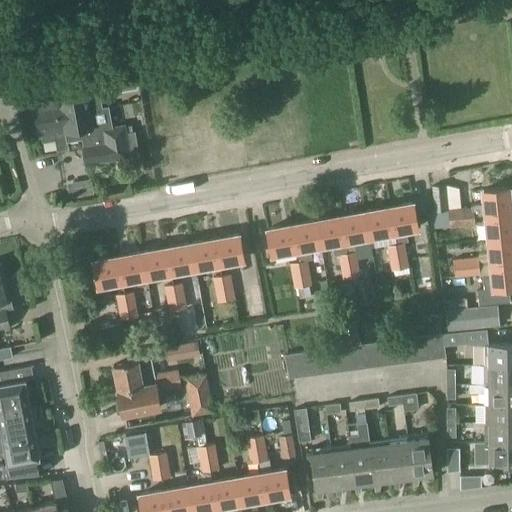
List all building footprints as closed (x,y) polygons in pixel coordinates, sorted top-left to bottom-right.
[(331,35),(329,22),(296,27),(297,39),(331,35)] [(297,39),(296,27),(276,29),(278,42),(297,40),(297,39)] [(57,52),(39,55),(39,58),(40,64),(45,89),(85,81),(81,57),(80,52),(79,48),(57,52)] [(134,79),(119,82),(121,90),(136,88),(134,79)] [(59,115),(108,107),(108,106),(101,107),(99,91),(35,102),(39,126),(61,122),(59,115)] [(61,122),(39,126),(40,136),(43,136),(44,141),(57,139),(56,133),(67,132),(68,141),(84,138),(85,147),(84,147),(87,163),(129,156),(124,123),(111,125),(108,107),(59,115),(61,122)] [(447,184),(432,185),(435,211),(449,210),(449,218),(474,216),(486,215),(511,212),(509,187),(483,190),(485,203),(472,204),(472,206),(462,208),(461,198),(448,199),(447,184)] [(390,206),(395,231),(420,226),(415,201),(390,206)] [(370,235),(395,231),(390,206),(366,211),(370,235)] [(449,219),(449,210),(435,211),(434,211),(436,228),(450,227),(449,219)] [(370,235),(366,211),(341,215),(353,276),(361,275),(355,238),(356,238),(370,235)] [(489,239),(511,236),(511,216),(511,212),(486,215),(489,239)] [(344,278),(353,276),(341,215),(317,220),(322,244),(332,242),(335,255),(339,254),(344,278)] [(474,216),(449,218),(449,219),(450,227),(463,225),(475,224),(474,216)] [(322,244),(317,220),(293,224),(297,249),(299,261),(306,294),(312,293),(310,285),(312,284),(307,259),(311,258),(309,247),(322,244)] [(293,224),(268,229),(272,253),(297,249),(293,224)] [(216,238),(220,263),(245,258),(240,234),(216,238)] [(455,267),(511,261),(511,236),(489,239),(490,251),(479,253),(479,255),(454,258),(455,267)] [(196,267),(220,263),(216,238),(191,243),(196,267)] [(403,241),(394,242),(398,267),(408,266),(403,241)] [(386,244),(391,269),(398,267),(394,242),(386,244)] [(172,271),(196,267),(191,243),(167,247),(172,271)] [(147,276),(172,271),(167,247),(143,251),(147,276)] [(123,280),(147,276),(143,251),(119,256),(123,280)] [(98,285),(123,280),(119,256),(94,260),(98,285)] [(299,261),(292,262),(296,287),(298,287),(300,295),(306,294),(299,261)] [(511,261),(455,267),(456,276),(481,273),(481,275),(483,275),(484,288),(478,289),(479,303),(511,300),(509,286),(511,286),(511,261)] [(0,328),(11,326),(7,308),(13,307),(12,296),(11,296),(2,263),(0,263),(0,328)] [(212,275),(214,288),(232,285),(230,272),(212,275)] [(163,285),(165,297),(184,293),(181,281),(163,285)] [(214,288),(216,301),(235,298),(232,285),(214,288)] [(114,295),(117,305),(134,302),(132,291),(114,295)] [(165,297),(168,310),(186,306),(184,293),(165,297)] [(137,315),(134,302),(117,305),(119,319),(137,315)] [(496,303),(445,309),(447,331),(498,325),(496,303)] [(270,358),(271,323),(207,322),(206,389),(220,390),(220,374),(249,374),(249,357),(270,358)] [(443,332),(445,344),(470,342),(470,343),(487,341),(486,327),(468,329),(468,330),(443,332)] [(447,355),(445,344),(443,332),(431,334),(434,357),(447,355)] [(422,359),(434,357),(431,334),(419,335),(422,359)] [(410,360),(422,359),(419,335),(407,337),(410,360)] [(398,362),(410,360),(407,337),(395,338),(398,362)] [(386,363),(398,362),(395,338),(383,340),(386,363)] [(175,359),(200,355),(198,340),(164,346),(167,360),(175,359)] [(374,365),(386,363),(383,340),(371,342),(374,365)] [(362,367),(374,365),(371,342),(359,343),(362,367)] [(489,351),(489,363),(511,362),(511,342),(485,343),(485,351),(489,351)] [(350,368),(362,367),(359,343),(347,345),(350,368)] [(0,346),(0,357),(13,355),(11,345),(0,346)] [(338,370),(350,368),(347,345),(335,347),(338,370)] [(326,372),(338,370),(335,347),(323,348),(326,372)] [(314,373),(326,372),(323,348),(311,350),(314,373)] [(302,375),(314,373),(311,350),(299,352),(302,375)] [(290,377),(302,375),(299,352),(287,353),(290,377)] [(138,359),(113,364),(118,389),(143,384),(155,381),(153,373),(154,373),(151,356),(138,359)] [(485,363),(485,382),(511,381),(511,362),(489,363),(485,363)] [(10,368),(0,370),(0,382),(12,380),(10,368)] [(182,386),(179,368),(166,371),(170,388),(182,386)] [(447,382),(456,382),(456,368),(447,368),(447,382)] [(154,373),(153,373),(155,381),(158,390),(170,388),(166,371),(154,373)] [(0,409),(31,403),(26,377),(12,380),(0,382),(0,409)] [(157,390),(155,381),(143,384),(118,389),(123,414),(161,407),(158,394),(157,390)] [(511,381),(485,382),(469,382),(469,391),(485,391),(485,402),(489,402),(511,401),(511,381)] [(456,382),(447,382),(447,398),(456,398),(456,382)] [(403,394),(404,403),(405,410),(419,409),(417,392),(403,394)] [(389,405),(404,403),(403,394),(388,396),(389,405)] [(364,399),(365,408),(380,406),(379,397),(364,399)] [(351,410),(365,408),(364,399),(350,401),(351,410)] [(489,420),(511,419),(511,401),(489,402),(489,420)] [(258,416),(270,415),(270,402),(257,403),(258,416)] [(342,411),(341,402),(326,404),(327,413),(342,411)] [(0,425),(2,436),(2,438),(35,432),(31,403),(0,409),(0,425)] [(448,420),(456,420),(456,406),(447,407),(448,420)] [(312,439),(307,407),(295,408),(300,441),(312,439)] [(489,441),(511,440),(511,419),(489,420),(489,441)] [(456,420),(448,420),(448,436),(457,436),(456,420)] [(377,489),(370,443),(368,443),(365,421),(356,422),(358,433),(349,434),(351,446),(357,492),(361,491),(362,482),(374,481),(376,489),(377,489)] [(283,457),(296,455),(293,432),(292,433),(290,422),(278,424),(280,435),(279,435),(283,457)] [(40,458),(35,432),(2,438),(2,436),(0,436),(0,451),(4,451),(7,464),(40,458)] [(247,437),(249,450),(266,447),(264,434),(247,437)] [(409,437),(415,484),(419,484),(420,474),(434,472),(428,435),(409,437)] [(414,484),(415,484),(409,437),(389,440),(396,487),(400,486),(401,477),(413,475),(414,484)] [(395,487),(396,487),(389,440),(370,443),(377,489),(380,489),(382,480),(394,478),(395,487)] [(511,440),(489,441),(474,441),(475,462),(490,462),(490,460),(511,459),(511,440)] [(196,445),(198,458),(217,455),(214,441),(196,445)] [(333,448),(339,494),(342,494),(344,485),(355,483),(357,492),(351,446),(333,448)] [(266,447),(249,450),(251,461),(260,460),(268,458),(266,447)] [(448,447),(448,471),(460,470),(460,447),(448,447)] [(337,495),(339,494),(333,448),(312,451),(318,489),(317,489),(318,497),(323,497),(324,488),(336,486),(337,495)] [(147,454),(149,466),(168,463),(166,451),(147,454)] [(198,458),(201,471),(219,467),(217,455),(198,458)] [(268,458),(260,460),(262,473),(266,497),(291,493),(287,469),(272,471),(270,458),(268,458)] [(4,469),(3,464),(0,463),(0,477),(8,477),(21,476),(19,466),(4,469)] [(149,466),(151,479),(170,476),(168,463),(149,466)] [(238,477),(242,502),(266,497),(262,473),(238,477)] [(217,506),(242,502),(238,477),(213,481),(217,506)] [(33,507),(34,511),(59,511),(58,507),(69,504),(63,478),(51,479),(56,501),(33,507)] [(193,510),(217,506),(213,481),(189,486),(193,510)] [(16,483),(17,491),(29,490),(28,482),(16,483)] [(168,511),(181,511),(193,510),(189,486),(164,490),(168,511)] [(142,511),(168,511),(164,490),(140,494),(142,511)]
